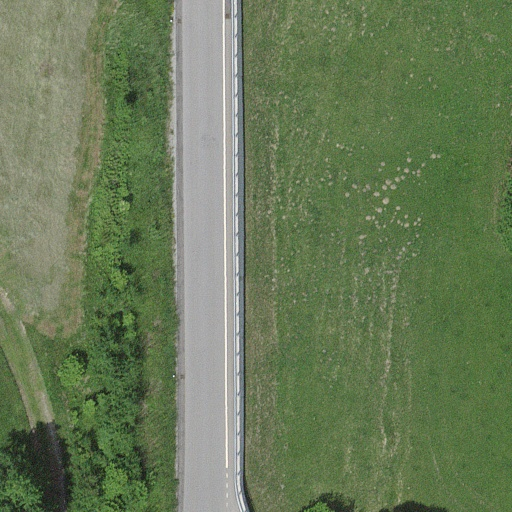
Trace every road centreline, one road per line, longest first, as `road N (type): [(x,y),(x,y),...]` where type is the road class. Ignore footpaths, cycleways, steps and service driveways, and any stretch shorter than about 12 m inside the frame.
road 1 (unclassified): [(201,511),(199,0)]
road 2 (track): [(0,273),(76,511)]
